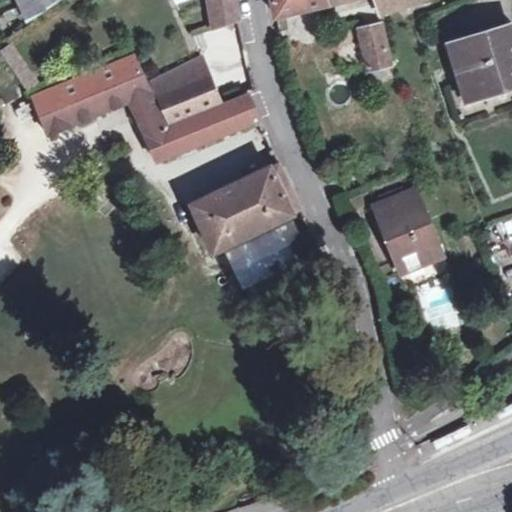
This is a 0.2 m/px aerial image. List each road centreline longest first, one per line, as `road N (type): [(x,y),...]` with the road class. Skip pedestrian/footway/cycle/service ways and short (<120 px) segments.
road 1 (residential): [(394,489),(346,260),(296,172),(255,0)]
road 2 (primary): [(511,438),(394,489)]
